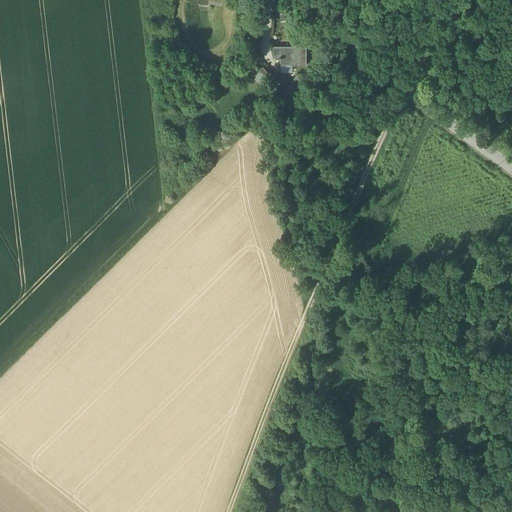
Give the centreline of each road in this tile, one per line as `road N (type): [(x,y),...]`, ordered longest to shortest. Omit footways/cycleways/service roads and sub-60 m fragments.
road 1 (track): [(230,511),(317,286),(409,90)]
road 2 (track): [(0,372),(249,127)]
road 3 (track): [(312,384),(432,107)]
road 4 (track): [(300,327),(312,384),(266,511)]
road 5 (tertiary): [(296,0),(409,90)]
road 6 (tertiary): [(409,90),(511,164)]
